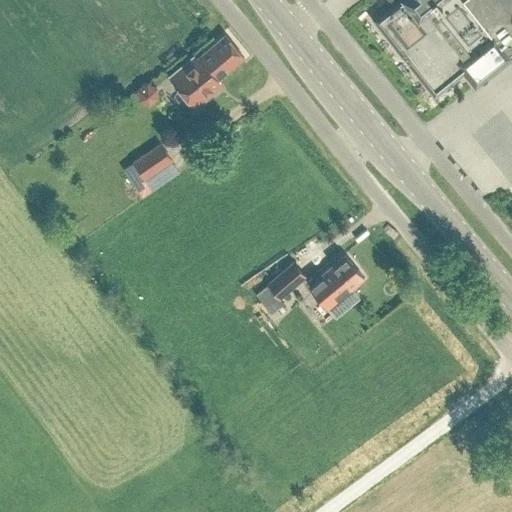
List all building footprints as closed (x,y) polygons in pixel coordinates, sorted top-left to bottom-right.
[(511,0),(392,0),(370,18),(434,96),(462,72),(475,87),(511,57),(511,0)] [(189,56),(166,75),(192,107),(222,83),(217,77),(243,55),(224,32),(191,59),(189,56)] [(131,160),(143,177),(145,176),(152,186),(176,169),(169,159),(170,158),(158,141),(131,160)] [(337,297),(363,275),(345,253),(319,274),(309,283),(327,304),(337,296),(337,297)] [(279,297),(279,296),(306,274),(293,258),(266,281),(266,282),(279,297)] [(266,282),(265,283),(254,292),(270,311),(283,301),(279,296),(279,297),(266,282)]
